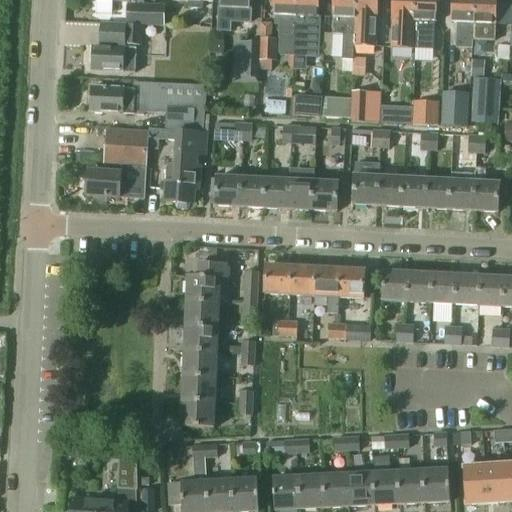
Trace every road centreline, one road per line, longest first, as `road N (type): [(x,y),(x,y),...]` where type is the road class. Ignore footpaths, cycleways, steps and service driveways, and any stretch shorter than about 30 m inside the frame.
road 1 (residential): [(511,249),(41,226)]
road 2 (tertiary): [(24,511),(41,226)]
road 3 (tertiary): [(41,226),(51,0)]
